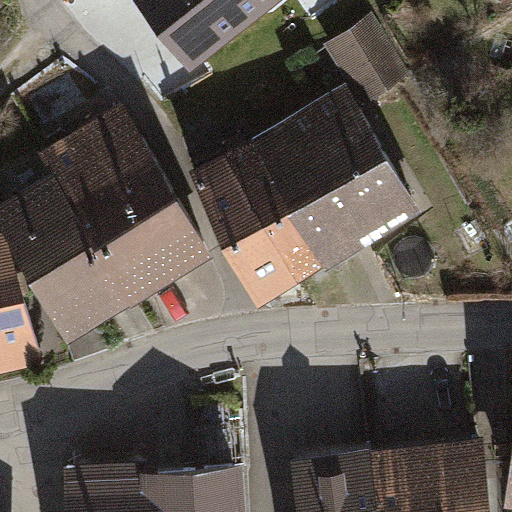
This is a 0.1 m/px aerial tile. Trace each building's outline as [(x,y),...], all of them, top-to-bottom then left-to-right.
[(156,0),(193,49),(259,0),(156,0)] [(372,12),(325,41),(361,99),(408,70),(372,12)] [(248,130),(320,258),(416,205),(345,76),(248,130)] [(55,169),(128,296),(205,251),(117,98),(39,143),(55,169)] [(222,144),(293,273),(320,258),(248,130),(222,144)] [(293,273),(222,144),(187,164),(258,292),(293,273)] [(128,296),(55,169),(0,200),(0,225),(62,333),(128,296)] [(0,353),(22,348),(0,251),(0,353)] [(511,498),(511,414),(500,496),(511,498)] [(488,511),(481,430),(370,440),(376,511),(488,511)] [(294,511),(376,511),(370,440),(289,448),(294,511)] [(251,511),(249,450),(148,455),(150,511),(251,511)] [(72,511),(150,511),(148,455),(70,458),(72,511)]
